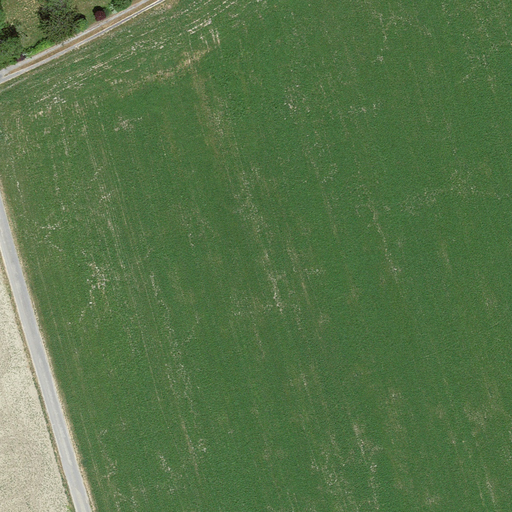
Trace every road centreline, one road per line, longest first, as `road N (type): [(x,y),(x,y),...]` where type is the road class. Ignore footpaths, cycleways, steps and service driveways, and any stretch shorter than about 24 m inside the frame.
road 1 (unclassified): [(0,215),(86,511)]
road 2 (track): [(0,78),(160,0)]
